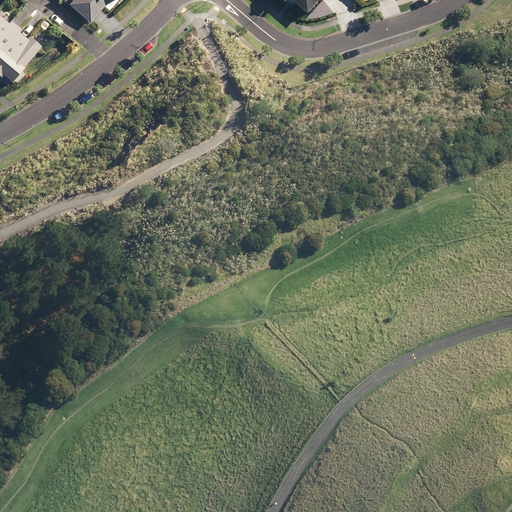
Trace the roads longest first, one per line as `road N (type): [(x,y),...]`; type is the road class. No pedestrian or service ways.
road 1 (residential): [(226,0),(271,38),(313,48),(407,23),(455,0)]
road 2 (residential): [(0,133),(112,60)]
